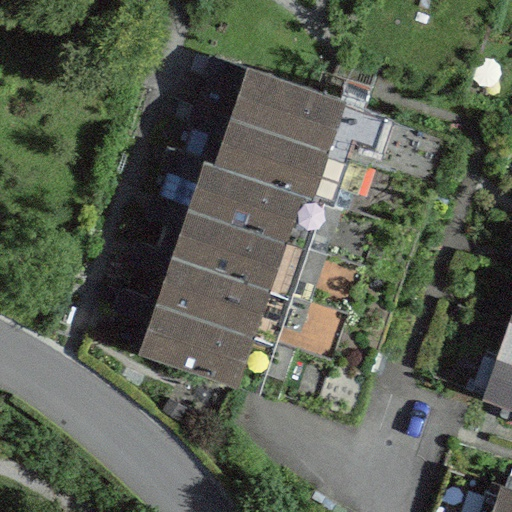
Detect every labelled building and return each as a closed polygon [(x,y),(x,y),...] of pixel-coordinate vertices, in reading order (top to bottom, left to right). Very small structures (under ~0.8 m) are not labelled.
[(196,97),(370,155),(385,112),(388,102),(250,56),(248,62),(212,50),(196,97)] [(370,155),(196,97),(187,123),(223,135),(216,156),(346,199),(354,202),(370,155)] [(298,342),(280,393),(355,419),(451,134),(385,112),(370,155),(354,202),(346,199),(330,247),(314,294),(298,342)] [(190,200),(330,247),(346,199),(216,156),(206,153),(205,157),(169,145),(162,166),(197,178),(190,200)] [(314,294),(330,247),(190,200),(155,189),(146,214),(167,222),(160,242),(314,294)] [(298,342),(314,294),(160,242),(159,245),(138,238),(130,261),(166,273),(158,295),(298,342)] [(280,393),(298,342),(158,295),(123,284),(114,309),(149,321),(141,347),(280,393)] [(511,321),(486,393),(511,401),(511,321)] [(491,511),(511,511),(511,481),(503,478),(491,511)]
